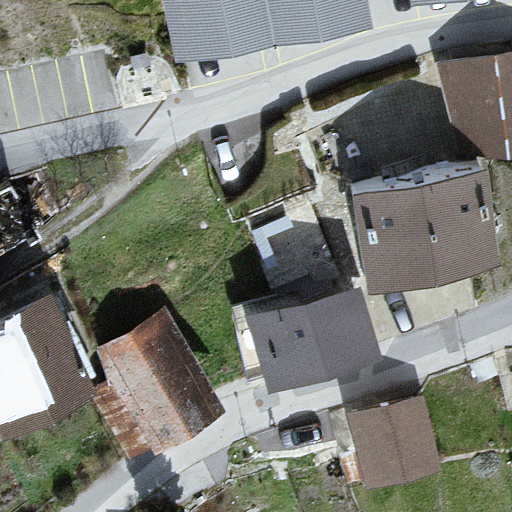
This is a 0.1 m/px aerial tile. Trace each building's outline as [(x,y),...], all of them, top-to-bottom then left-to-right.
[(349,0),(149,0),(158,53),(353,22),(349,0)] [(511,63),(434,67),(436,119),(459,118),(460,147),(511,145),(511,63)] [(464,173),(347,192),(361,280),(479,261),(464,173)] [(0,177),(0,265),(36,246),(0,177)] [(359,350),(341,288),(238,317),(256,378),(359,350)] [(84,333),(127,432),(216,393),(172,295),(84,333)] [(0,419),(77,390),(42,300),(0,315),(0,419)] [(428,464),(416,397),(346,410),(358,477),(428,464)]
